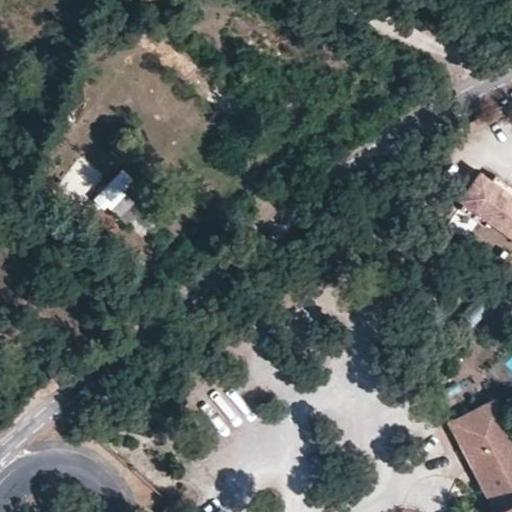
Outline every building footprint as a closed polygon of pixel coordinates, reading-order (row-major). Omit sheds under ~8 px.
[(198,67),(186,82),(225,113),(238,97),(198,67)] [(61,180),(85,197),(103,171),(79,154),(61,180)] [(139,238),(168,213),(124,163),(95,188),(139,238)] [(511,194),(479,171),(459,199),(464,202),(488,220),(511,236),(511,194)] [(488,220),(464,202),(459,208),(484,226),(488,220)] [(511,511),(511,431),(495,398),(449,421),(496,511),(495,511),(511,511)]
